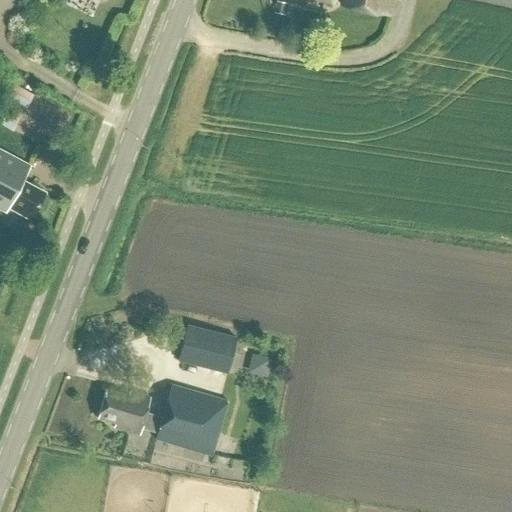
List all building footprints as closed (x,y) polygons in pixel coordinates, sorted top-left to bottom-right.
[(395,0),(342,0),(341,7),(392,17),(395,0)] [(511,0),(475,0),(511,8),(511,0)] [(287,16),(290,4),(279,1),(276,13),(287,16)] [(0,83),(0,95),(25,110),(33,97),(3,78),(0,83)] [(33,214),(45,193),(23,181),(31,167),(0,150),(0,208),(6,212),(8,208),(23,216),(26,210),(33,214)] [(226,374),(235,337),(187,325),(178,362),(226,374)] [(260,352),(256,370),(276,374),(280,357),(260,352)] [(210,455),(226,401),(171,385),(161,417),(146,412),(151,397),(130,391),(129,395),(108,388),(100,415),(121,421),(120,426),(140,432),(141,429),(157,434),(155,439),(210,455)]
